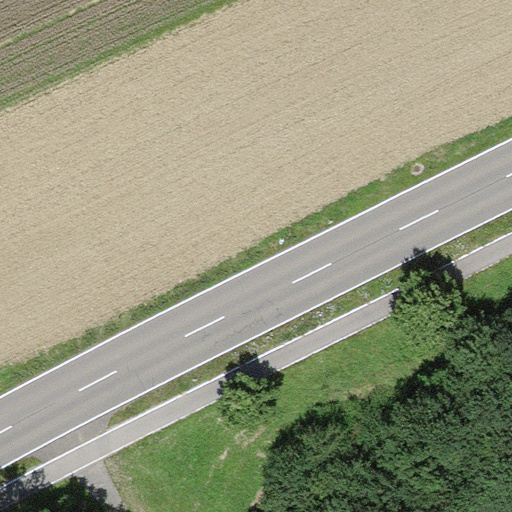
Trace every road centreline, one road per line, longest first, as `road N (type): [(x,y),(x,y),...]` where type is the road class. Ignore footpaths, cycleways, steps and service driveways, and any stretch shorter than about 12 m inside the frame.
road 1 (secondary): [(511,177),(0,434)]
road 2 (track): [(117,511),(51,406)]
